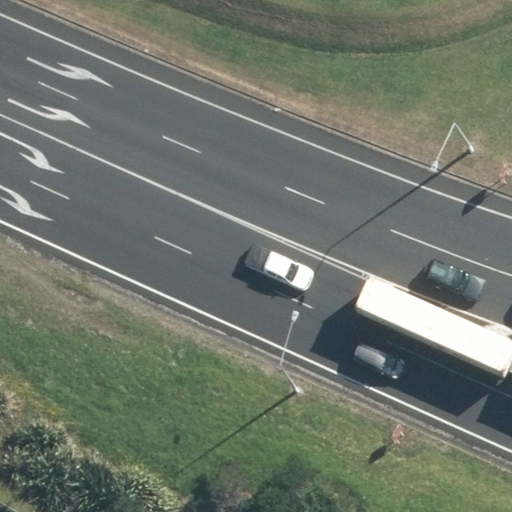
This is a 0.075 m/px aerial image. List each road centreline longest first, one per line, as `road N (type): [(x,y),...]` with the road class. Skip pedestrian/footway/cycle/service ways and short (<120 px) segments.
road 1 (motorway): [(0,119),(337,318),(511,396)]
road 2 (motorway): [(0,116),(511,290)]
